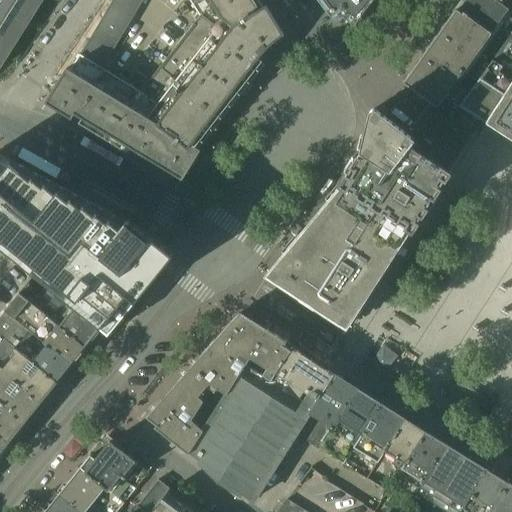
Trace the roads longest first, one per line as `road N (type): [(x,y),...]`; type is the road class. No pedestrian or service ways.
road 1 (residential): [(91,396),(220,252),(145,192),(14,118)]
road 2 (residential): [(240,511),(91,396)]
road 3 (residential): [(0,503),(91,396)]
road 4 (residential): [(14,118),(86,0)]
